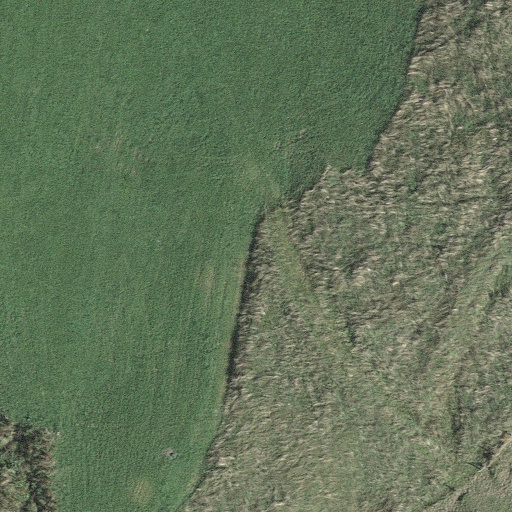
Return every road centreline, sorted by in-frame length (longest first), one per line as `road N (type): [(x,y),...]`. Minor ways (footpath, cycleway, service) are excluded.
road 1 (track): [(181,0),(224,53),(249,104),(248,176),(211,420),(169,511)]
road 2 (track): [(247,181),(313,311),(376,398),(510,511)]
road 3 (track): [(437,452),(447,372),(470,309),(511,248)]
